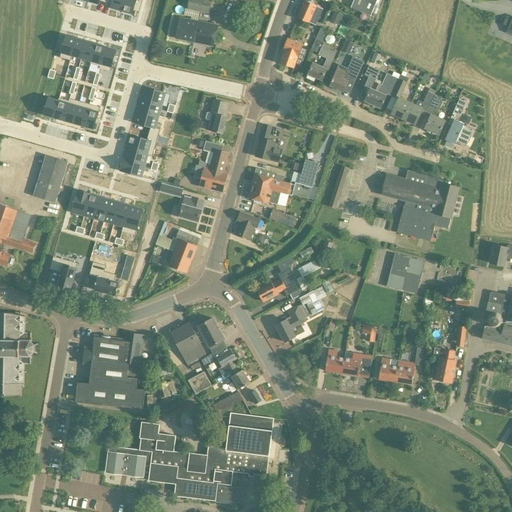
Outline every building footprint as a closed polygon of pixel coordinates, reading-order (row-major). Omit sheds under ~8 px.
[(106,0),(106,2),(111,4),(110,8),(121,11),(124,0),(106,0)] [(124,0),(121,11),(132,14),(133,10),(139,12),(142,0),(124,0)] [(182,0),(181,6),(187,7),(187,8),(186,8),(184,15),(192,16),(191,20),(180,18),(176,38),(213,46),(217,26),(197,21),(199,12),(209,14),(211,0),(182,0)] [(309,23),(310,22),(316,25),(323,8),(317,6),(304,0),(296,18),(309,23)] [(370,16),(377,0),(353,0),(350,7),(370,16)] [(342,15),(334,12),(332,17),(339,21),(342,15)] [(322,80),(326,69),(328,70),(337,50),(323,44),(324,42),(323,41),(327,31),(320,28),(311,49),(319,53),(318,54),(327,58),(323,68),(313,63),(307,75),(315,79),(316,77),(322,80)] [(66,36),(61,53),(72,56),(77,38),(66,36)] [(294,68),(302,44),(295,41),(295,39),(290,37),(289,39),(288,39),(279,62),(294,68)] [(77,38),(72,56),(81,59),(86,41),(77,38)] [(341,51),(349,55),(354,43),(346,40),(341,51)] [(86,41),(81,59),(91,61),(96,44),(86,41)] [(96,44),(91,61),(101,64),(106,47),(96,44)] [(106,47),(101,64),(111,67),(113,62),(115,62),(117,56),(115,55),(116,50),(106,47)] [(377,65),(379,61),(381,56),(374,52),(372,58),(370,62),(377,65)] [(343,91),(347,82),(353,85),(363,62),(353,58),(348,68),(339,64),(337,69),(330,85),(343,91)] [(364,86),(370,89),(364,101),(380,108),(386,96),(387,94),(389,95),(395,76),(399,78),(401,74),(394,71),(392,75),(387,73),(383,82),(376,78),(380,70),(369,65),(365,75),(368,77),(364,86)] [(403,119),(411,103),(405,100),(407,95),(402,93),(409,78),(405,76),(407,72),(403,71),(401,75),(401,74),(399,78),(395,76),(389,95),(392,96),(388,103),(395,106),(391,114),(403,119)] [(144,87),(140,100),(162,106),(166,93),(144,87)] [(411,103),(403,119),(415,124),(422,109),(426,111),(427,111),(434,94),(428,91),(423,102),(418,100),(415,105),(411,103)] [(445,121),(436,117),(442,102),(441,97),(434,94),(427,111),(426,111),(426,113),(431,115),(425,129),(439,135),(445,121)] [(458,121),(461,114),(467,100),(461,97),(460,99),(459,98),(456,104),(448,124),(453,126),(447,138),(448,139),(446,143),(447,145),(451,147),(453,146),(455,142),(465,146),(465,145),(466,145),(467,144),(469,141),(470,138),(471,135),(472,133),(472,131),(471,130),(472,129),(463,125),(464,124),(458,121)] [(49,98),(44,115),(54,118),(59,100),(49,98)] [(59,100),(54,118),(64,121),(69,103),(59,100)] [(141,100),(137,109),(159,116),(162,107),(141,100)] [(206,120),(210,121),(208,130),(222,134),(227,116),(225,116),(228,103),(214,100),(211,112),(208,111),(207,112),(205,118),(206,120)] [(69,103),(64,121),(74,123),(78,106),(69,103)] [(78,106),(74,123),(83,126),(88,109),(78,106)] [(88,109),(83,126),(94,129),(95,123),(97,124),(99,118),(97,117),(99,112),(88,109)] [(137,109),(134,122),(156,128),(159,116),(137,109)] [(260,138),(255,156),(279,162),(283,149),(274,147),(275,141),(268,140),(272,126),(264,124),(261,138),(260,138)] [(130,135),(126,148),(148,154),(152,142),(130,135)] [(127,148),(124,158),(146,164),(148,155),(127,148)] [(209,169),(224,172),(229,153),(214,149),(210,165),(209,169)] [(46,155),(33,196),(55,203),(68,162),(46,155)] [(124,158),(120,171),(142,177),(146,164),(124,158)] [(227,173),(224,172),(209,169),(210,165),(200,159),(198,165),(196,164),(193,177),(201,179),(199,186),(222,192),(227,173)] [(301,174),(315,178),(319,163),(305,159),(301,174)] [(303,164),(295,162),(293,170),(301,172),(303,164)] [(335,209),(348,168),(342,165),(328,206),(335,209)] [(317,189),(312,187),(315,178),(301,174),(298,183),(291,181),(290,184),(282,181),(283,176),(256,169),(252,184),(281,192),(287,194),(292,195),(292,194),(314,200),(317,189)] [(421,205),(427,185),(424,184),(387,174),(381,194),(421,205)] [(427,185),(421,205),(420,210),(404,205),(397,232),(430,241),(437,214),(451,218),(458,188),(442,183),(443,179),(427,175),(424,184),(427,185)] [(184,188),(162,182),(159,191),(181,197),(184,188)] [(254,199),(262,201),(268,203),(268,202),(277,205),(281,192),(252,184),(248,197),(254,199)] [(77,190),(71,212),(84,216),(90,194),(77,190)] [(90,194),(84,216),(94,219),(100,197),(90,194)] [(202,210),(205,201),(191,197),(191,198),(185,196),(179,217),(198,222),(201,210),(202,210)] [(100,197),(94,219),(104,221),(110,199),(100,197)] [(110,199),(104,221),(114,224),(120,202),(110,199)] [(120,202),(114,224),(123,227),(130,205),(120,202)] [(0,263),(6,266),(10,255),(1,251),(3,245),(1,245),(2,242),(32,253),(36,243),(23,239),(32,215),(0,203),(0,263)] [(130,205),(123,227),(136,231),(143,209),(130,205)] [(296,218),(272,208),(269,218),(292,227),(296,218)] [(257,227),(260,219),(240,211),(237,220),(240,221),(235,233),(250,239),(255,227),(257,227)] [(186,272),(197,246),(202,233),(187,227),(180,226),(176,237),(173,236),(172,239),(162,235),(168,221),(165,220),(155,244),(174,252),(169,265),(186,272)] [(264,243),(266,237),(260,235),(258,241),(264,243)] [(324,241),(322,248),(330,250),(332,243),(324,241)] [(511,258),(511,246),(507,245),(507,247),(494,245),(490,263),(504,266),(506,257),(511,258)] [(303,258),(314,253),(311,247),(300,253),(303,258)] [(394,253),(386,286),(416,294),(425,261),(394,253)] [(121,279),(128,281),(135,257),(127,255),(121,279)] [(58,258),(56,265),(63,267),(58,286),(70,290),(76,268),(64,265),(66,260),(58,258)] [(316,259),(297,268),(302,277),(320,267),(316,259)] [(278,294),(277,293),(283,290),(287,296),(290,294),(292,299),(307,291),(305,288),(302,290),(290,267),(278,273),(280,278),(272,283),(271,281),(256,288),(263,301),(278,294)] [(95,269),(93,276),(97,277),(94,289),(116,295),(119,283),(100,277),(102,271),(95,269)] [(322,283),(327,293),(333,290),(328,280),(322,283)] [(295,337),(295,336),(305,331),(301,324),(306,321),(305,318),(312,314),(323,309),(322,307),(325,305),(321,298),(326,295),(322,286),(299,297),(302,303),(298,305),(298,304),(287,310),(290,316),(286,318),(286,319),(276,325),(285,342),(295,337)] [(490,292),(486,312),(491,313),(489,315),(487,318),(489,325),(490,326),(490,327),(505,330),(506,325),(511,325),(511,295),(492,291),(490,292)] [(468,308),(469,297),(456,296),(455,307),(468,308)] [(0,394),(21,395),(22,388),(24,388),(24,364),(30,364),(31,358),(32,358),(30,356),(35,352),(37,353),(38,352),(35,351),(35,345),(38,344),(37,343),(35,344),(31,340),(31,332),(25,332),(25,323),(27,323),(27,321),(25,321),(25,316),(10,312),(0,311),(0,394)] [(209,347),(224,339),(220,331),(213,318),(205,322),(203,319),(200,318),(195,321),(196,322),(191,325),(200,343),(205,340),(209,347)] [(206,355),(200,343),(191,325),(189,322),(170,332),(188,365),(190,364),(193,370),(201,365),(198,360),(206,355)] [(374,341),(376,327),(363,325),(362,332),(368,333),(367,340),(374,341)] [(458,325),(455,346),(464,347),(466,326),(458,325)] [(511,345),(511,325),(506,325),(505,330),(490,327),(484,325),(482,339),(511,345)] [(136,390),(144,335),(127,332),(125,340),(95,335),(93,345),(94,345),(89,380),(89,383),(77,382),(75,401),(142,411),(145,392),(136,390)] [(417,344),(415,363),(399,360),(395,382),(412,384),(415,365),(422,366),(425,345),(417,344)] [(456,360),(453,360),(455,351),(434,347),(433,356),(439,357),(435,379),(452,383),(456,360)] [(216,357),(221,366),(218,368),(222,375),(228,371),(236,366),(232,360),(236,358),(230,349),(216,357)] [(342,373),(345,358),(336,356),(337,351),(328,349),(325,371),(342,373)] [(215,359),(212,353),(201,359),(204,365),(215,359)] [(372,356),(362,354),(353,353),(352,359),(345,358),(342,373),(369,377),(372,356)] [(395,382),(399,360),(382,358),(378,379),(395,382)] [(237,390),(238,389),(250,382),(243,369),(239,372),(236,366),(228,371),(222,375),(224,379),(231,375),(231,376),(233,380),(231,381),(237,390)] [(160,376),(172,373),(171,368),(159,370),(160,376)] [(204,371),(188,380),(195,394),(211,385),(204,371)] [(178,397),(172,380),(166,383),(165,381),(157,384),(163,403),(171,401),(171,399),(178,397)] [(255,404),(262,400),(255,389),(249,394),(255,404)] [(238,391),(213,404),(218,413),(243,399),(238,391)] [(155,409),(156,395),(147,395),(147,409),(155,409)] [(241,502),(243,490),(243,488),(228,486),(229,485),(231,485),(233,471),(266,476),(274,418),(230,412),(226,448),(208,446),(207,455),(190,453),(189,452),(189,453),(174,451),(176,435),(158,433),(159,424),(141,422),(139,438),(141,438),(139,449),(134,449),(134,453),(141,454),(140,457),(145,457),(142,477),(144,477),(144,476),(149,477),(148,480),(175,484),(174,495),(216,501),(216,500),(217,500),(217,502),(231,504),(232,501),(241,502)] [(134,453),(134,449),(108,446),(105,473),(142,477),(145,457),(140,457),(141,454),(134,453)]
